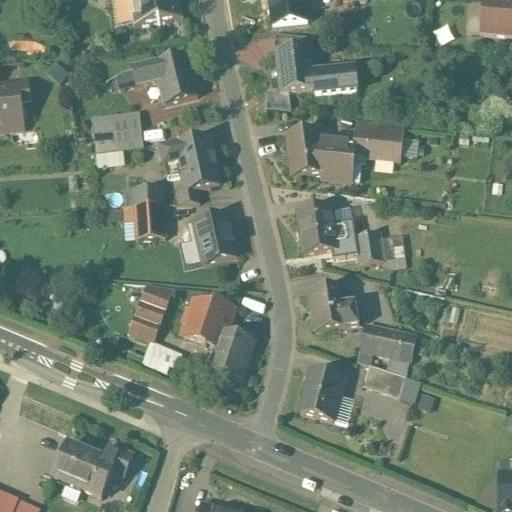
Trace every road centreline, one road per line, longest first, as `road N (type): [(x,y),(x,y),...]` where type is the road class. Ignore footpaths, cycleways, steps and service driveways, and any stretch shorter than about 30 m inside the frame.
road 1 (residential): [(253,445),(273,394),(282,331),(212,0)]
road 2 (residential): [(253,445),(0,342)]
road 3 (residential): [(411,511),(253,445)]
